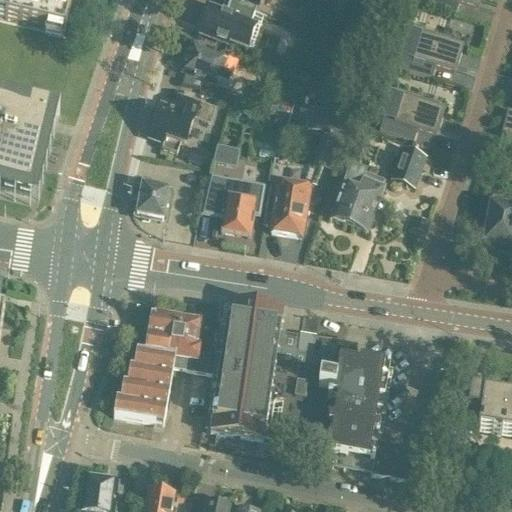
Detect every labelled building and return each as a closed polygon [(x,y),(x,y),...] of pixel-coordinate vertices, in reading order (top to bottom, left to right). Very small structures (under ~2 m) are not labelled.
[(0,0),(0,21),(64,36),(72,0),(0,0)] [(258,10),(262,0),(232,0),(229,8),(254,16),(256,9),(258,10)] [(363,0),(314,0),(314,2),(344,13),(346,9),(359,13),(363,0)] [(423,0),(421,8),(455,18),(459,5),(478,10),(480,4),(481,4),(482,0),(423,0)] [(253,49),(263,21),(265,22),(266,20),(254,16),(229,8),(224,18),(207,13),(205,19),(202,18),(198,31),(201,32),(199,38),(228,47),(229,44),(248,51),(249,48),(253,49)] [(374,68),(389,32),(361,21),(346,56),(374,68)] [(475,46),(487,49),(491,37),(479,33),(475,46)] [(401,59),(397,73),(432,82),(435,70),(454,75),(456,68),(458,69),(464,48),(419,35),(412,62),(401,59)] [(187,61),(182,76),(226,92),(236,65),(191,50),(190,53),(187,54),(185,59),(187,61)] [(352,117),(358,85),(338,82),(332,114),(352,117)] [(253,101),(272,103),(273,92),(254,90),(253,101)] [(383,122),(379,136),(413,146),(417,133),(436,138),(438,132),(439,132),(445,111),(401,99),(393,125),(383,122)] [(160,109),(149,142),(163,146),(161,152),(176,157),(179,147),(183,148),(192,121),(207,126),(212,113),(179,101),(175,114),(160,109)] [(0,191),(30,199),(50,116),(59,118),(59,116),(27,109),(26,110),(29,111),(28,115),(0,108),(0,191)] [(308,112),(305,129),(330,134),(330,137),(318,169),(336,175),(350,136),(341,135),(342,131),(345,131),(346,123),(343,123),(343,118),(308,112)] [(503,135),(501,142),(511,144),(511,115),(507,114),(501,135),(503,135)] [(402,153),(391,183),(413,191),(425,161),(402,153)] [(342,189),(329,223),(366,237),(384,191),(381,190),(383,184),(365,177),(366,173),(349,167),(341,189),(342,189)] [(276,200),(270,237),(300,241),(302,229),(304,229),(306,217),(304,216),(306,204),(304,204),(306,195),(281,190),(279,200),(276,200)] [(227,201),(221,236),(249,241),(255,206),(252,206),(254,193),(242,191),(240,203),(227,201)] [(133,195),(131,207),(140,208),(137,224),(164,229),(169,199),(142,194),(142,196),(133,195)] [(489,208),(483,247),(495,249),(498,254),(506,255),(510,252),(511,252),(511,251),(511,212),(499,210),(501,201),(491,200),(490,209),(489,208)] [(416,220),(412,231),(423,235),(427,224),(416,220)] [(219,375),(210,437),(264,445),(269,407),(283,409),(278,446),(325,454),(324,458),(372,466),(370,479),(426,487),(431,454),(377,445),(389,368),(334,359),(333,363),(312,360),(315,338),(299,336),(296,357),(276,354),(281,315),(276,314),(234,308),(222,306),(215,356),(216,357),(214,375),(219,375)] [(116,403),(113,421),(164,430),(175,361),(186,363),(184,375),(212,379),(215,359),(203,358),(202,365),(197,364),(199,351),(195,350),(199,326),(150,319),(144,356),(137,354),(134,371),(130,371),(127,387),(123,387),(120,404),(116,403)] [(471,397),(468,417),(480,419),(478,436),(511,441),(511,405),(483,400),(483,399),(471,397)] [(472,476),(469,492),(480,493),(483,478),(472,476)] [(85,482),(80,511),(114,511),(118,486),(85,482)] [(149,495),(145,511),(171,511),(174,499),(149,495)]
